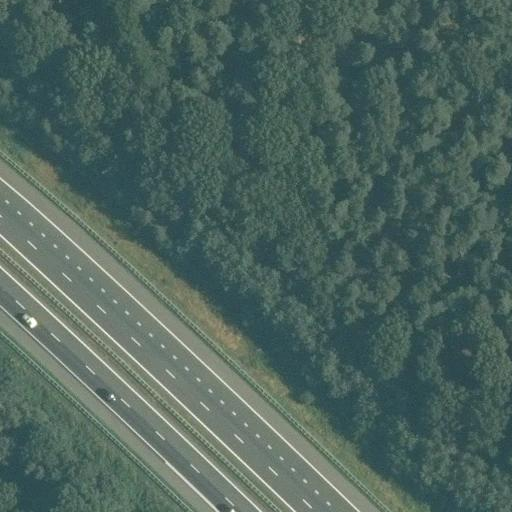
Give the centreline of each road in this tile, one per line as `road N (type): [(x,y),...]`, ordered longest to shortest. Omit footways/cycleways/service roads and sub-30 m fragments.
road 1 (motorway): [(312,511),(0,218)]
road 2 (motorway): [(0,289),(238,511)]
road 3 (track): [(304,0),(274,250)]
